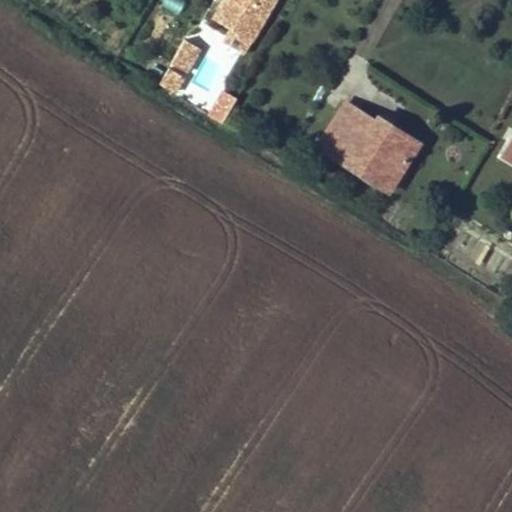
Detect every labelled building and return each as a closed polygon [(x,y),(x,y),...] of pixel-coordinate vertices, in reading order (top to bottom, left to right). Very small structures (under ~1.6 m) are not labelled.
[(217,0),(209,15),(250,39),(272,0),(217,0)] [(183,38),(170,62),(186,72),(200,48),(183,38)] [(167,66),(158,83),(174,93),(184,76),(167,66)] [(235,97),(223,90),(209,113),(222,121),(235,97)] [(346,100),(319,145),(389,189),(414,150),(376,126),(377,124),(378,122),(377,120),(346,100)] [(376,126),(414,150),(420,141),(380,116),(377,120),(378,122),(377,124),(376,126)]
